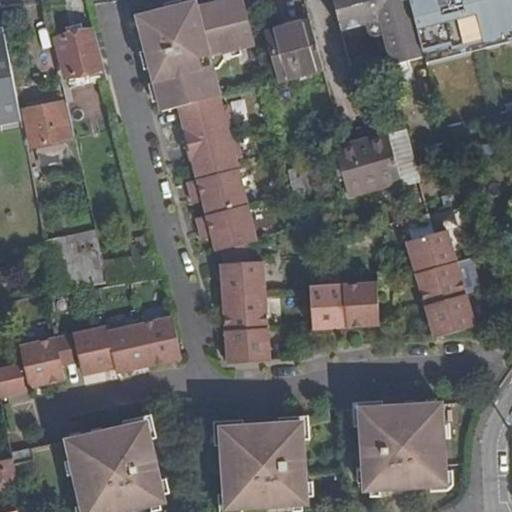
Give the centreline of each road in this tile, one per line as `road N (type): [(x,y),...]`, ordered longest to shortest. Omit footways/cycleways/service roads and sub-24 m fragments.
road 1 (residential): [(193,381),(99,0)]
road 2 (residential): [(193,381),(280,388),(447,362),(473,365),(511,396)]
road 3 (residential): [(17,413),(158,380),(193,381)]
